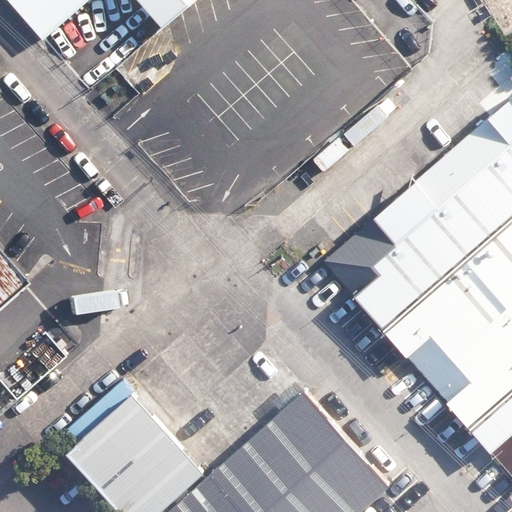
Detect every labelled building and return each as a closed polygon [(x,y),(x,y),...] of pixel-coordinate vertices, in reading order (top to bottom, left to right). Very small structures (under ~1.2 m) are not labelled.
[(1,0),(44,48),(99,0),(1,0)] [(213,0),(129,0),(165,41),(213,0)] [(295,57),(251,93),(265,111),(309,74),(295,57)] [(511,226),(511,108),(329,267),(387,334),(511,226)] [(511,226),(387,334),(474,434),(511,400),(511,226)] [(0,268),(0,307),(20,290),(0,268)] [(168,345),(130,380),(183,441),(222,406),(168,345)] [(67,460),(112,511),(173,511),(208,482),(137,400),(67,460)] [(511,400),(474,434),(511,477),(511,400)] [(378,511),(390,502),(303,401),(208,482),(173,511),(378,511)]
